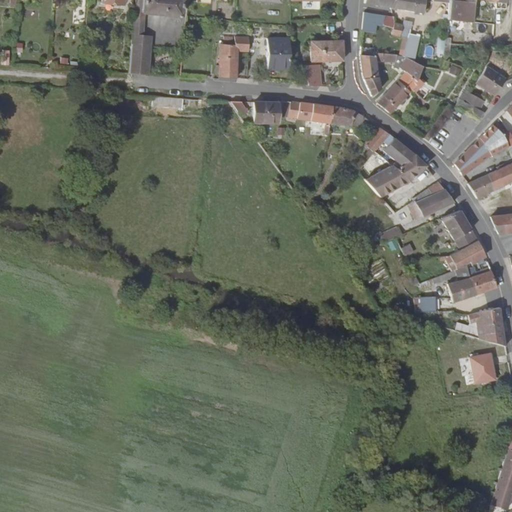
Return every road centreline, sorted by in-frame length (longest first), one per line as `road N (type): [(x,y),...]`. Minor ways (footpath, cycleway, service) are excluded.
road 1 (residential): [(349,97),(396,128),(483,215),(511,293)]
road 2 (residential): [(131,83),(349,97)]
